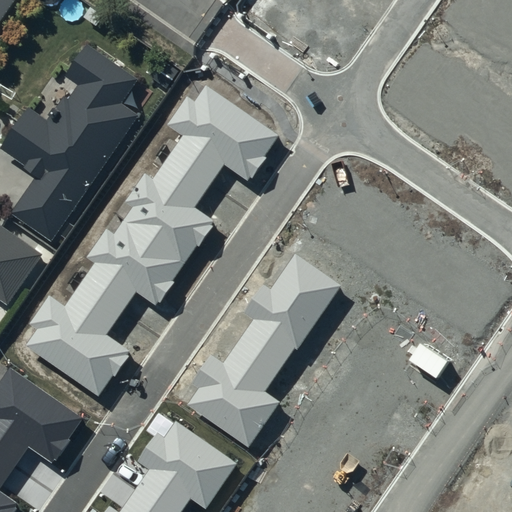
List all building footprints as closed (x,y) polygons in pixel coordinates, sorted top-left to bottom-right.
[(0,0),(0,26),(17,0),(0,0)] [(485,0),(429,0),(409,29),(446,56),(485,0)] [(424,61),(389,36),(295,169),(331,194),(424,61)] [(55,243),(141,117),(123,105),(140,79),(89,44),(67,77),(81,85),(54,124),(31,108),(0,153),(0,154),(37,179),(13,214),(55,243)] [(0,304),(0,305),(6,298),(10,301),(46,255),(0,219),(0,304)]
